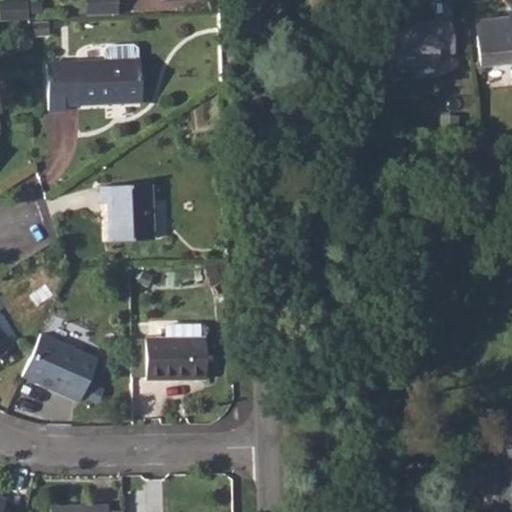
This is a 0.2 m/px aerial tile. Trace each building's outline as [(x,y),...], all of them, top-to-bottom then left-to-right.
[(86,0),(87,11),(117,12),(117,0),(86,0)] [(414,26),(383,29),(388,71),(438,66),(437,60),(453,58),(448,17),(414,21),(414,26)] [(510,18),(507,18),(475,22),(479,67),(509,63),(511,86),(511,20),(511,21),(510,18)] [(104,60),(47,62),(49,110),(64,110),(64,105),(140,102),(138,59),(137,60),(136,48),(132,45),(108,45),(104,49),(104,60)] [(150,183),(100,186),(100,203),(107,203),(108,240),(151,240),(150,183)] [(144,338),(144,341),(144,374),(144,378),(203,378),(203,337),(200,337),(200,324),(165,324),(165,337),(144,338)] [(0,353),(11,347),(2,333),(0,333),(0,353)] [(39,333),(20,375),(78,400),(96,359),(39,333)] [(345,432),(325,432),(326,452),(346,451),(345,432)] [(511,511),(511,448),(496,449),(497,511),(511,511)]
